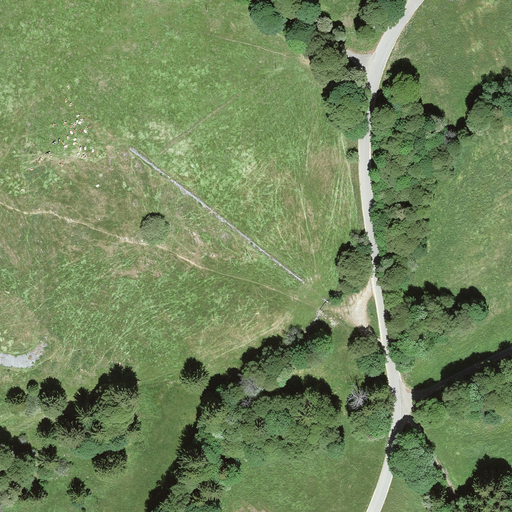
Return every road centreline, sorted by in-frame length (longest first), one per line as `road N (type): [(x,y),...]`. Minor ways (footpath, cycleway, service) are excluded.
road 1 (tertiary): [(417,0),(386,45),(368,104),(368,202),(397,403),(394,449),(374,511)]
road 2 (track): [(456,511),(397,403),(511,349)]
